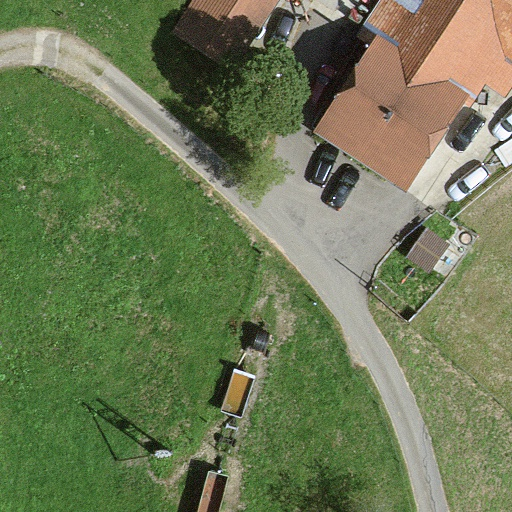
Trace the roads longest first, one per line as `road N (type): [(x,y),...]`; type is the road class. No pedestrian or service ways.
road 1 (unclassified): [(432,511),(405,417),(369,339),(335,289),(254,206)]
road 2 (track): [(254,206),(90,63),(31,48),(0,55)]
